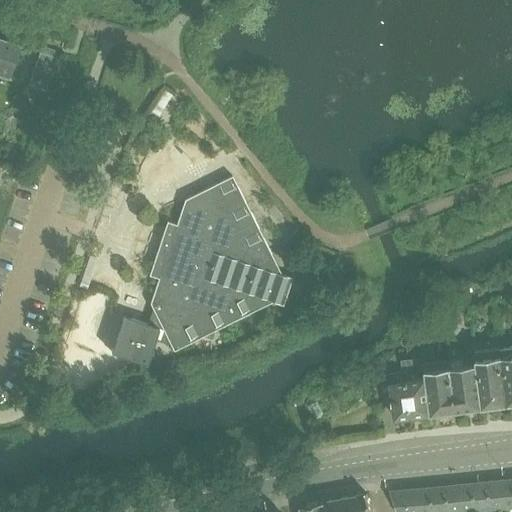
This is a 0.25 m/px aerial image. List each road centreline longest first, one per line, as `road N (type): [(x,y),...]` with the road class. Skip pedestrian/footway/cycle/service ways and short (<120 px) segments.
road 1 (unclassified): [(176,511),(370,466)]
road 2 (unclassified): [(370,466),(511,447)]
